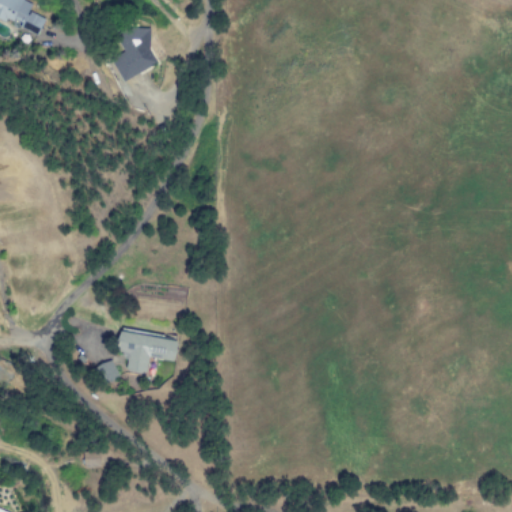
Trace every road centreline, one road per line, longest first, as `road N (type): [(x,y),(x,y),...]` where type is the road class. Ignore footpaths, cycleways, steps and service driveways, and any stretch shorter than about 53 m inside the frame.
road 1 (residential): [(102,427),(56,378),(36,339),(132,225),(202,107),(203,0)]
road 2 (residential): [(102,427),(249,511)]
